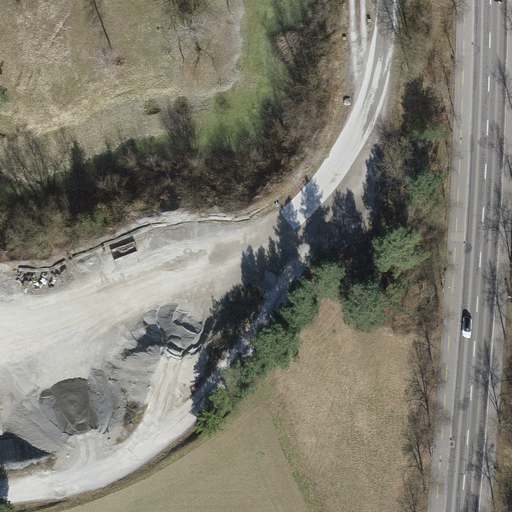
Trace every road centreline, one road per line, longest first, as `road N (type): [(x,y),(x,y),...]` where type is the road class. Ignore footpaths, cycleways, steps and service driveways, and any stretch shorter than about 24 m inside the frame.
road 1 (track): [(387,0),(368,121),(339,193),(247,357),(180,439),(112,476),(0,495)]
road 2 (primary): [(490,0),(484,217),(461,511)]
road 3 (track): [(339,193),(217,268),(112,314),(0,329)]
